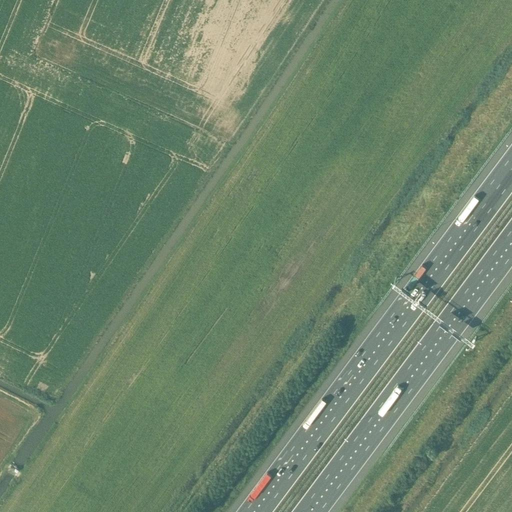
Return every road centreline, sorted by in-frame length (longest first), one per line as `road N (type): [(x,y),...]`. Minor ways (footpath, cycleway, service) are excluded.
road 1 (motorway): [(511,168),(254,511)]
road 2 (motorway): [(310,511),(511,242)]
